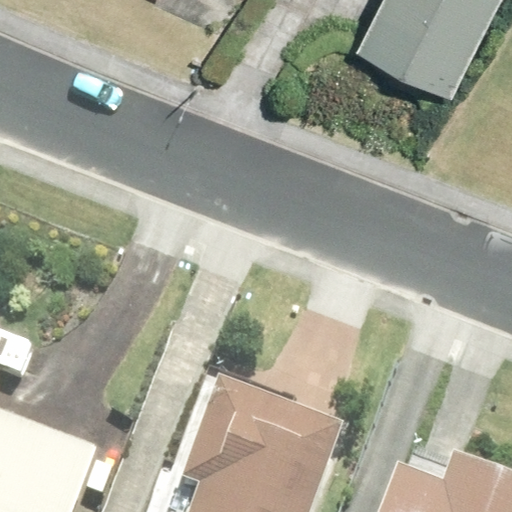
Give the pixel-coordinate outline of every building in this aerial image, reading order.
[(386,0),(365,42),(459,90),(504,0),(386,0)] [(202,492),(194,511),(315,511),(345,436),(222,388),(184,486),(202,492)] [(117,415),(104,442),(122,449),(133,423),(117,415)] [(0,424),(0,511),(79,511),(98,462),(0,424)] [(402,480),(389,511),(511,511),(511,489),(457,467),(445,497),(402,480)]
